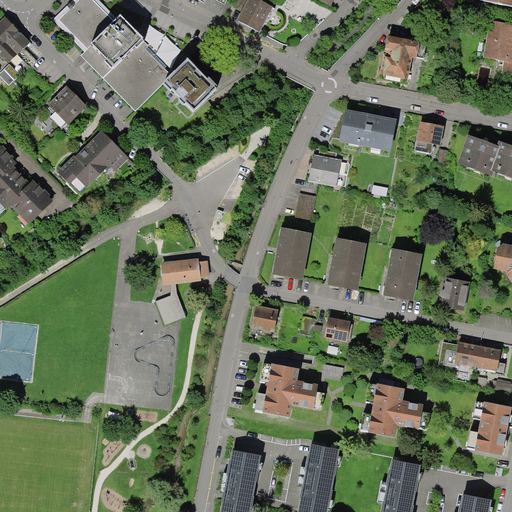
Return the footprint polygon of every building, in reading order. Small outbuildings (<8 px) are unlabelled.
[(98,0),(75,0),(54,21),(86,52),(82,56),(136,110),(163,83),(192,112),(216,89),(186,58),(171,73),(98,0)] [(238,0),(234,8),(241,11),(237,20),(260,32),(265,22),(267,23),(275,8),(272,7),(273,6),(261,0),(238,0)] [(5,18),(0,22),(0,52),(8,61),(28,43),(5,18)] [(511,45),(511,26),(489,22),(482,59),(503,63),(501,75),(511,76),(511,45)] [(422,47),(383,40),(381,52),(389,53),(388,61),(381,60),(378,78),(406,83),(410,60),(420,62),(422,47)] [(85,105),(66,86),(49,104),(56,111),(51,117),(62,128),(85,105)] [(390,153),(396,123),(343,113),(338,144),(390,153)] [(443,128),(418,124),(415,144),(439,149),(443,128)] [(100,131),(56,175),(78,196),(107,168),(112,173),(127,158),(100,131)] [(496,149),(466,138),(455,167),(488,179),(490,174),(511,182),(511,149),(498,145),(496,149)] [(52,203),(0,151),(0,196),(29,225),(52,203)] [(312,156),(306,183),(346,192),(351,165),(335,162),(337,154),(320,151),(318,157),(312,156)] [(316,197),(299,194),(295,218),(312,221),(316,197)] [(223,211),(217,209),(214,220),(220,222),(223,211)] [(301,280),(309,234),(279,229),(271,275),(301,280)] [(326,283),(356,289),(364,245),(334,240),(326,283)] [(511,246),(496,242),(490,269),(503,272),(511,285),(511,246)] [(413,300),(421,255),(389,249),(381,293),(413,300)] [(199,258),(162,263),(165,286),(169,285),(176,285),(202,281),(202,278),(210,277),(208,262),(200,262),(199,258)] [(444,278),(439,305),(463,310),(468,283),(444,278)] [(176,285),(169,285),(170,295),(156,300),(164,326),(186,317),(177,293),(176,285)] [(277,310),(252,305),(247,327),(273,333),(277,310)] [(317,330),(318,323),(314,323),(315,319),(300,316),(298,336),(309,338),(311,331),(317,330)] [(348,323),(326,318),(322,336),(344,341),(348,323)] [(403,330),(389,328),(385,348),(399,351),(403,330)] [(455,344),(439,340),(434,365),(456,370),(457,364),(503,374),(505,363),(498,361),(501,349),(456,339),(455,344)] [(296,370),(258,362),(255,378),(264,379),(261,395),(254,393),(251,410),(286,417),(288,406),(310,410),(315,386),(294,382),(296,370)] [(342,368),(324,365),(323,377),(341,379),(342,368)] [(489,379),(477,376),(475,387),(487,389),(489,379)] [(511,387),(511,380),(495,377),(493,390),(511,394),(511,387)] [(401,388),(367,382),(364,399),(369,400),(367,413),(362,412),(359,430),(393,436),(395,422),(414,426),(418,405),(399,402),(401,388)] [(508,407),(474,399),(470,416),(478,418),(475,430),(466,428),(463,445),(498,453),(508,407)] [(317,511),(327,511),(338,453),(309,448),(299,509),(317,511)] [(246,511),(255,458),(230,454),(220,511),(246,511)] [(380,511),(402,511),(410,464),(389,460),(380,511)] [(459,511),(488,511),(491,500),(462,494),(459,511)]
